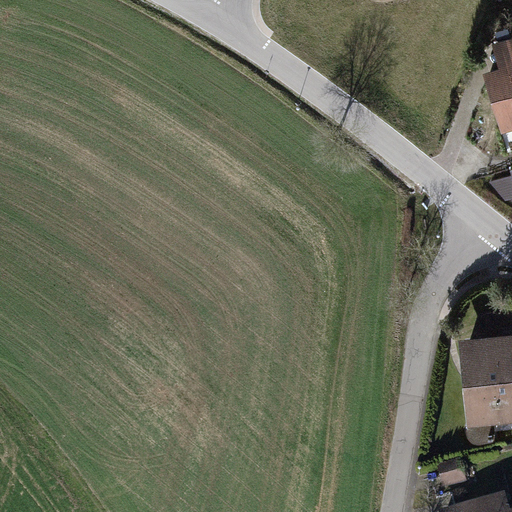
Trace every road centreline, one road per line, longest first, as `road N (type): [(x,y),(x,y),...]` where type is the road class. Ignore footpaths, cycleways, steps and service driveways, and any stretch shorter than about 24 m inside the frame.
road 1 (residential): [(487,221),(346,108),(231,1)]
road 2 (residential): [(393,511),(423,304),(487,221)]
road 3 (track): [(95,511),(0,390)]
